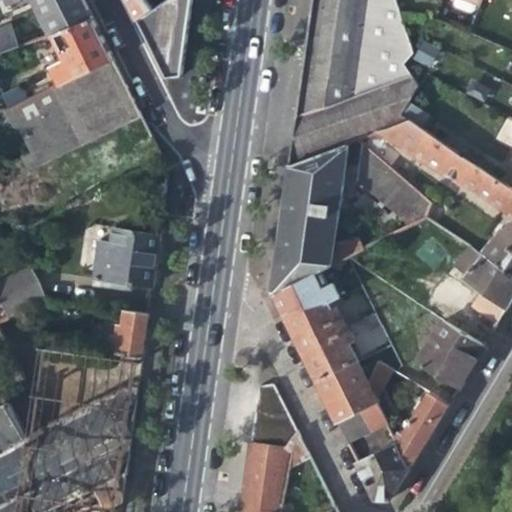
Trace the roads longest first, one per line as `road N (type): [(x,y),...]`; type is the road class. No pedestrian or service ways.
road 1 (residential): [(216,286),(246,292),(361,511)]
road 2 (tertiary): [(216,286),(184,511)]
road 3 (residential): [(230,156),(191,143),(161,118),(102,0)]
road 4 (residential): [(511,340),(407,511)]
road 5 (tertiary): [(252,0),(230,156)]
road 6 (tertiary): [(230,156),(216,286)]
